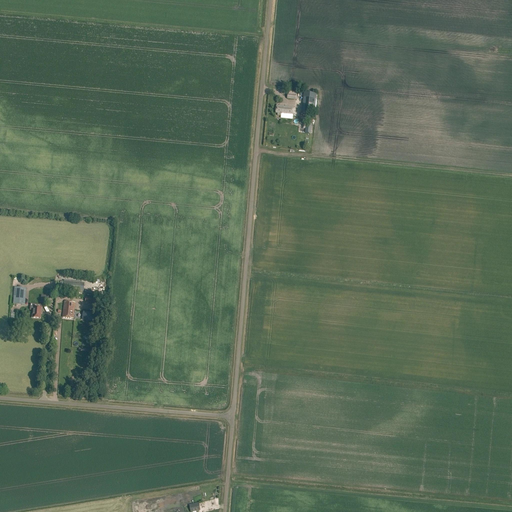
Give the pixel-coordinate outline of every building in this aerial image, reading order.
[(315,99),(303,98),(301,114),(314,115),(315,99)] [(294,107),(276,105),(275,113),(277,113),(277,116),(281,117),(281,115),(293,116),(294,107)] [(61,290),(83,292),(84,283),(62,282),(61,290)] [(26,289),(14,288),(13,304),(25,305),(26,289)] [(62,318),(73,320),(75,304),(65,302),(62,318)] [(33,308),(32,319),(40,319),(41,309),(33,308)] [(83,310),(81,320),(92,321),(93,312),(83,310)]
